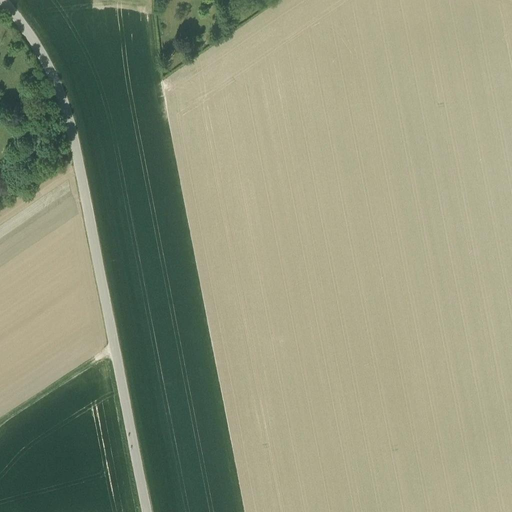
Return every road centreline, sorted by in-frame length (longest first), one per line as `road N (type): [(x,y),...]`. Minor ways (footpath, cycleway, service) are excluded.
road 1 (residential): [(2,0),(61,90),(79,147),(148,511)]
road 2 (track): [(113,348),(0,420)]
